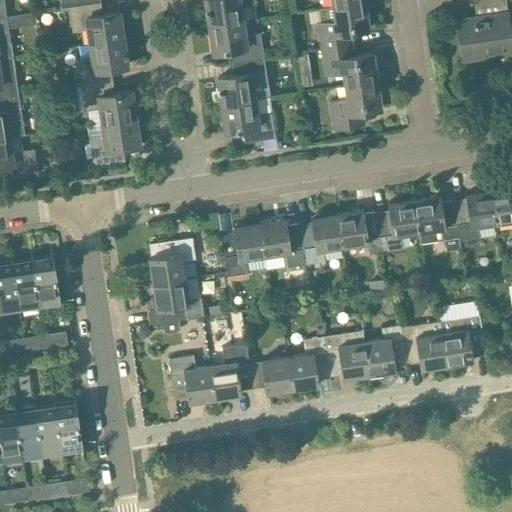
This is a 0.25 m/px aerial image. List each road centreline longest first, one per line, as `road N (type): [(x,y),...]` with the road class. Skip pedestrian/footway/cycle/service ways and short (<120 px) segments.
road 1 (residential): [(126,511),(83,207)]
road 2 (residential): [(197,190),(426,156)]
road 3 (residential): [(197,190),(173,0)]
road 4 (residential): [(426,156),(402,0)]
